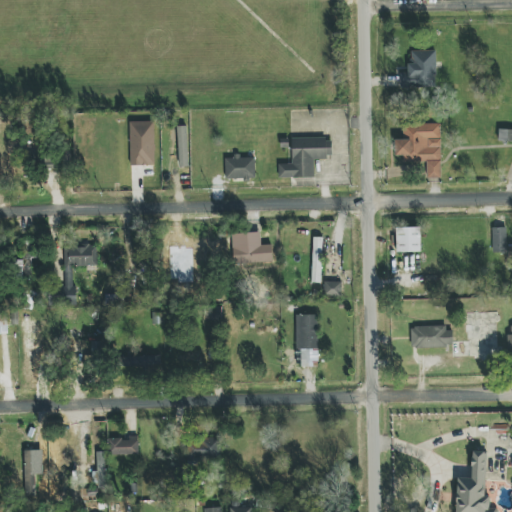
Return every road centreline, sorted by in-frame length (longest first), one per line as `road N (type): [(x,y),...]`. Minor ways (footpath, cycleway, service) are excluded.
road 1 (residential): [(511,198),(0,213)]
road 2 (residential): [(0,407),(511,393)]
road 3 (residential): [(363,0),(374,511)]
road 4 (residential): [(364,6),(511,3)]
